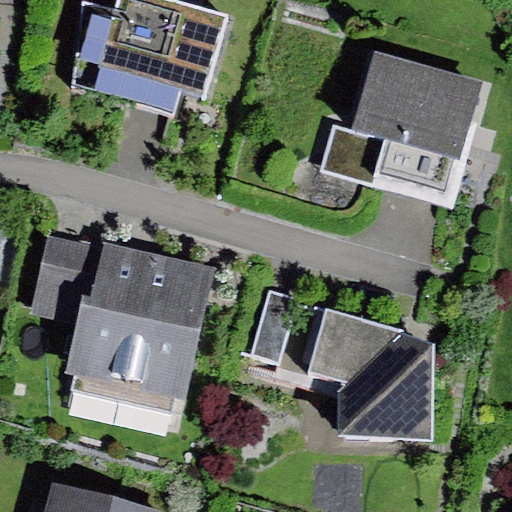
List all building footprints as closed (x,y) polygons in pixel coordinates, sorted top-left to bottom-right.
[(135,29),(89,13),(87,102),(186,130),(196,102),(226,109),(246,33),(145,4),(135,29)] [(487,93),(377,64),(357,136),(334,130),(320,179),(454,215),(487,93)] [(100,249),(49,238),(30,320),(81,332),(100,249)] [(216,276),(100,249),(81,332),(69,383),(185,410),(216,276)] [(403,341),(272,297),(253,365),(348,396),(339,455),(434,451),(438,358),(403,341)] [(116,511),(117,509),(55,494),(52,509),(37,505),(34,511),(116,511)]
